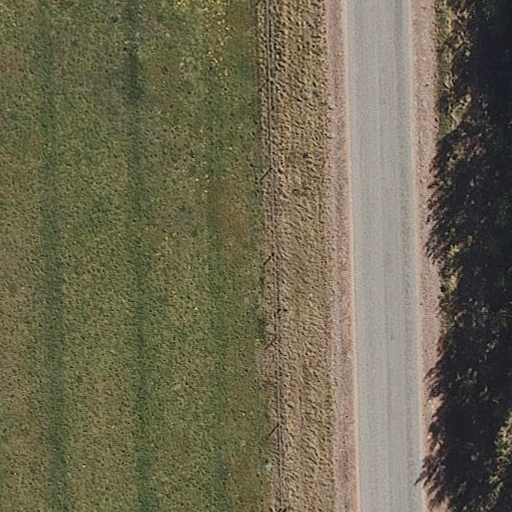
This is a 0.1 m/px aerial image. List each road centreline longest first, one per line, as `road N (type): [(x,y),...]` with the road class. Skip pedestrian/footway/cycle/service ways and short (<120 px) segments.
road 1 (unclassified): [(396,511),(380,0)]
road 2 (unknown): [(0,414),(392,403)]
